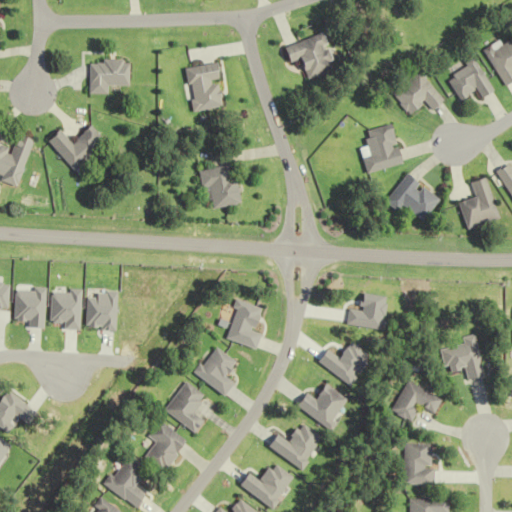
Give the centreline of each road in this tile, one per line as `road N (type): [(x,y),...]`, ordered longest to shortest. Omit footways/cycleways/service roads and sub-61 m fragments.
road 1 (secondary): [(0,231),(511,258)]
road 2 (residential): [(38,27),(241,16),(296,0)]
road 3 (residential): [(295,309),(261,397),(175,511)]
road 4 (residential): [(241,16),(296,190)]
